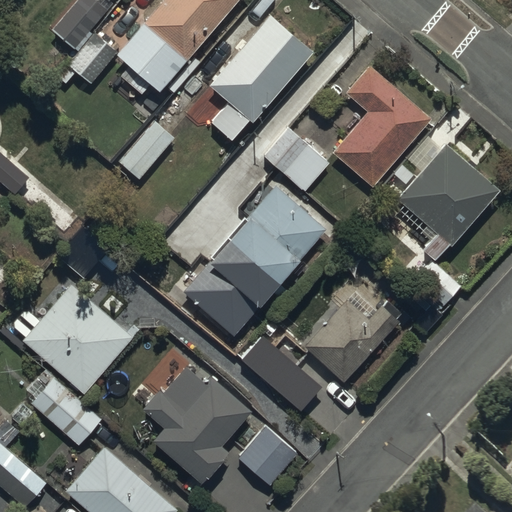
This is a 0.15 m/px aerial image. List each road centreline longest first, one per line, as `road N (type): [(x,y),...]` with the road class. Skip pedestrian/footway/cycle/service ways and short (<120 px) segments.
road 1 (residential): [(328,511),(511,309)]
road 2 (tertiary): [(414,0),(511,84)]
